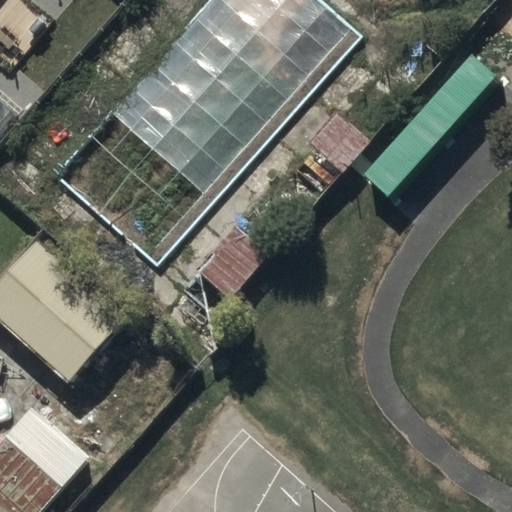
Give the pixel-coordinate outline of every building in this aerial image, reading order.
[(117,0),(57,0),(51,7),(93,45),(127,9),(117,0)] [(158,271),(362,40),(316,0),(213,0),(55,181),(158,271)] [(237,238),(200,284),(234,312),(271,265),(237,238)] [(45,251),(0,300),(0,330),(72,395),(132,330),(45,251)] [(0,511),(58,511),(93,472),(37,423),(0,465),(0,511)]
